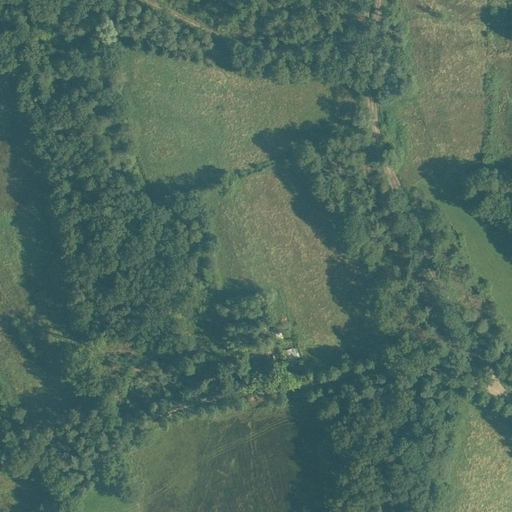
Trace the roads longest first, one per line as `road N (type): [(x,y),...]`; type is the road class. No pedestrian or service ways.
road 1 (track): [(46,511),(115,443),(188,403),(402,364),(501,395)]
road 2 (track): [(501,395),(402,204),(374,131),(370,65),(380,0)]
road 3 (track): [(147,0),(266,60),(370,65)]
